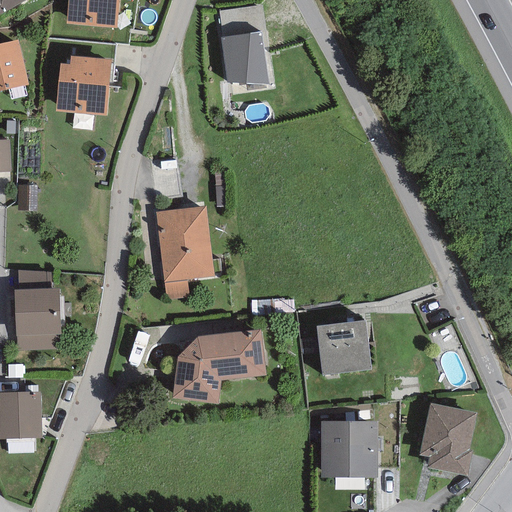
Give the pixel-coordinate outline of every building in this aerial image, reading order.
[(0,0),(0,3),(1,3),(6,11),(26,0),(0,0)] [(117,0),(67,0),(66,24),(115,29),(117,0)] [(268,85),(260,32),(220,38),(226,83),(238,83),(238,85),(245,85),(268,85)] [(18,40),(0,44),(0,92),(28,86),(18,40)] [(111,60),(70,57),(69,65),(59,64),(55,112),(106,116),(111,60)] [(9,140),(0,140),(0,172),(10,172),(9,140)] [(37,186),(17,185),(17,210),(36,211),(37,186)] [(205,206),(155,212),(165,300),(189,298),(189,295),(187,279),(214,276),(205,206)] [(18,271),(18,290),(51,289),(51,273),(18,271)] [(18,290),(14,290),(15,336),(17,336),(17,351),(56,349),(56,335),(60,334),(59,289),(51,289),(18,290)] [(365,321),(315,327),(321,376),(371,370),(365,321)] [(266,376),(260,330),(198,336),(177,357),(172,399),(217,404),(221,381),(266,376)] [(0,393),(0,437),(40,437),(39,393),(0,393)] [(476,413),(430,403),(419,456),(428,458),(425,468),(467,477),(472,451),(468,450),(476,413)] [(377,421),(320,422),(320,479),(377,478),(377,421)]
